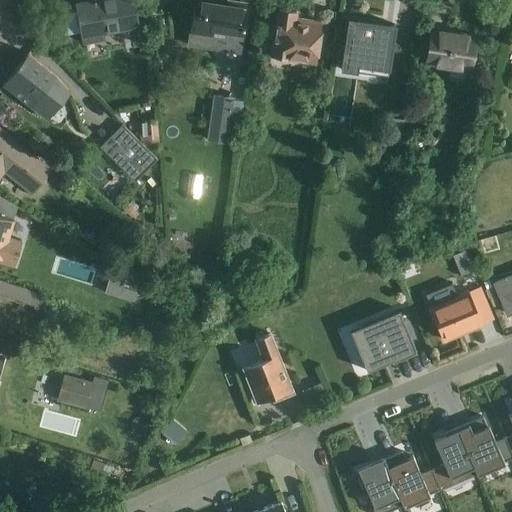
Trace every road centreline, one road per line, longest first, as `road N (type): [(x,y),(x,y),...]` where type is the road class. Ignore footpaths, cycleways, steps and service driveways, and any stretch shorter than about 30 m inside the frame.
road 1 (residential): [(301,438),(511,350)]
road 2 (residential): [(124,511),(301,438)]
